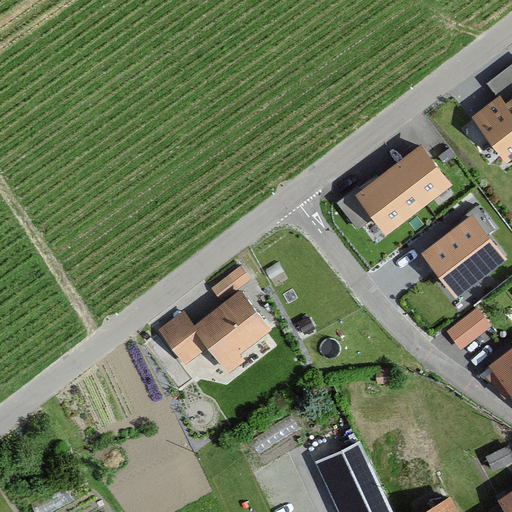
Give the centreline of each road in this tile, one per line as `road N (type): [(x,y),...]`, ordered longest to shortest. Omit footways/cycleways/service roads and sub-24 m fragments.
road 1 (residential): [(0,423),(290,199)]
road 2 (residential): [(290,199),(411,346),(511,414)]
road 3 (residential): [(290,199),(511,29)]
